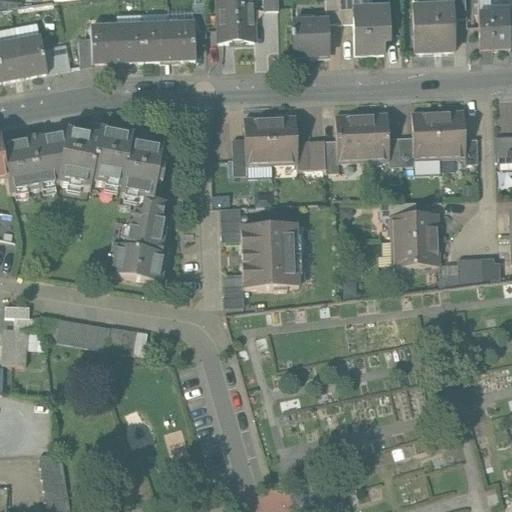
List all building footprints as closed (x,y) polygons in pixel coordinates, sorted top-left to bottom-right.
[(251,0),(216,0),(218,46),(254,44),(251,0)] [(276,0),(262,0),(263,14),(277,13),(276,0)] [(351,0),(337,0),(337,1),(339,26),(352,26),(351,20),(352,20),(351,0)] [(463,0),(449,0),(450,7),(452,7),(452,21),(464,20),(463,0)] [(337,1),(323,1),(324,23),(325,23),(325,27),(339,26),(337,1)] [(507,2),(481,3),(477,4),(477,15),(507,14),(507,2)] [(450,7),(431,8),(431,12),(411,12),(413,54),(454,52),(452,21),(452,7),(450,7)] [(387,10),(366,11),(366,19),(352,20),(351,20),(352,26),(353,57),(383,56),(382,37),(388,36),(387,10)] [(507,14),(477,15),(479,52),(480,52),(479,48),(491,48),(491,52),(492,52),(492,51),(508,51),(508,52),(509,52),(508,47),(508,24),(507,14)] [(205,15),(192,16),(192,25),(193,25),(194,40),(206,40),(205,15)] [(324,23),(291,24),(292,59),(307,58),(307,57),(327,56),(327,37),(326,37),(325,27),(325,23),(324,23)] [(15,28),(16,39),(39,36),(37,25),(15,28)] [(192,26),(168,27),(168,26),(167,26),(169,64),(169,63),(193,62),(194,63),(195,63),(194,40),(193,25),(192,25),(192,26)] [(167,27),(141,28),(142,64),(168,63),(168,64),(169,64),(167,26),(167,27)] [(141,28),(115,29),(117,65),(142,64),(141,28)] [(115,29),(90,30),(90,29),(89,29),(90,68),(91,68),(91,66),(117,65),(115,29)] [(38,41),(17,45),(23,81),(45,76),(45,77),(46,77),(46,76),(41,53),(38,40),(37,40),(38,41)] [(89,42),(78,42),(78,70),(90,68),(89,42)] [(17,45),(0,48),(0,84),(0,85),(23,81),(17,45)] [(65,48),(41,53),(46,76),(69,71),(65,48)] [(448,113),(448,115),(437,115),(438,159),(450,159),(450,161),(464,161),(465,160),(464,141),(463,112),(448,113)] [(425,114),(410,114),(411,139),(412,162),(413,162),(427,162),(427,160),(438,159),(437,115),(425,116),(425,114)] [(372,116),(372,118),(360,118),(362,162),(373,161),(373,164),(387,163),(388,163),(387,140),(386,115),(372,116)] [(349,117),(334,117),(335,143),(336,165),(337,165),(351,165),(351,162),(362,162),(360,118),(349,119),(349,117)] [(295,119),(280,120),(280,122),(269,122),(270,166),(282,166),(282,168),(296,167),(297,167),(296,144),(295,119)] [(258,122),(258,120),(243,121),(244,142),(244,169),(246,169),(259,168),(259,166),(270,166),(269,122),(258,122)] [(28,141),(0,146),(0,147),(6,183),(9,199),(57,190),(57,188),(89,194),(90,188),(120,193),(119,199),(142,203),(140,215),(133,214),(131,226),(125,225),(121,250),(112,249),(107,278),(161,288),(167,258),(162,257),(166,232),(164,232),(166,221),(163,221),(165,207),(154,205),(156,188),(161,189),(165,166),(160,166),(163,150),(132,145),(133,138),(100,133),(100,132),(91,130),(90,138),(66,134),(66,136),(44,140),(43,134),(27,137),(28,141)] [(511,138),(494,139),(495,164),(511,162),(511,138)] [(411,139),(399,140),(400,168),(413,167),(413,162),(412,162),(411,139)] [(399,140),(387,140),(388,163),(387,163),(388,168),(400,168),(399,140)] [(476,141),(464,141),(465,160),(464,161),(464,165),(477,165),(476,141)] [(244,142),(231,143),(232,179),(246,178),(246,169),(244,169),(244,142)] [(323,143),(296,144),(297,167),(296,167),(296,172),(324,171),(323,143)] [(335,143),(323,143),(324,171),(324,175),(338,175),(337,165),(336,165),(335,143)] [(414,205),(379,206),(379,219),(389,219),(389,218),(415,217),(414,205)] [(415,217),(389,218),(389,219),(390,233),(392,232),(392,244),(436,242),(436,231),(438,231),(437,216),(415,217)] [(284,226),(268,227),(268,229),(240,230),(242,293),(272,292),(273,295),(286,294),(286,291),(297,291),(295,228),(284,229),(284,226)] [(436,242),(392,244),(393,255),(391,255),(391,270),(439,268),(439,254),(436,254),(436,242)] [(493,260),(480,261),(481,286),(499,284),(498,265),(493,265),(493,260)] [(480,261),(456,262),(457,289),(481,286),(480,261)] [(12,333),(4,332),(2,368),(24,369),(28,335),(36,335),(39,322),(27,322),(27,310),(4,310),(5,321),(12,321),(12,333)] [(109,331),(39,320),(39,322),(36,335),(36,342),(106,354),(109,331)] [(134,335),(110,331),(107,354),(130,358),(134,335)] [(146,337),(134,335),(131,358),(142,360),(146,337)] [(44,511),(68,511),(60,460),(37,458),(44,511)]
